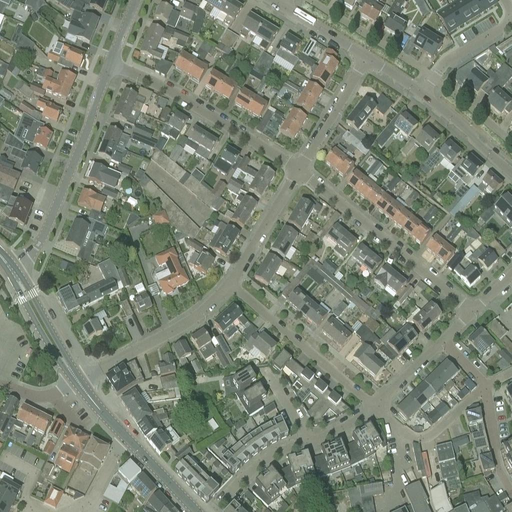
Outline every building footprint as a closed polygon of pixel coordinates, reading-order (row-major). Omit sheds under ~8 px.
[(0,0),(0,16),(2,17),(6,7),(8,8),(11,2),(5,0),(0,0)] [(55,0),(57,0),(55,3),(69,12),(73,4),(66,0),(55,0)] [(75,0),(75,2),(89,8),(93,10),(102,13),(107,2),(103,0),(75,0)] [(220,15),(228,0),(227,0),(210,0),(209,2),(202,13),(204,14),(209,17),(216,21),(219,15),(220,15)] [(236,5),(228,0),(220,15),(226,18),(222,25),(229,29),(241,10),(235,6),(236,5)] [(338,0),(337,3),(351,11),(356,2),(357,0),(338,0)] [(360,17),(361,17),(361,19),(364,21),(366,20),(374,25),(379,16),(384,9),(376,4),(377,3),(371,0),(364,0),(369,3),(368,5),(367,5),(365,8),(360,17)] [(411,0),(422,18),(429,14),(428,13),(420,0),(411,0)] [(477,0),(476,0),(465,6),(476,25),(488,19),(477,0)] [(493,0),(477,0),(488,19),(500,12),(493,0)] [(182,11),(197,17),(199,10),(195,9),(184,4),(182,11)] [(32,10),(31,11),(36,15),(40,11),(33,6),(32,10)] [(398,39),(405,27),(396,22),(402,12),(392,6),(386,17),(391,20),(384,31),(398,39)] [(465,6),(453,13),(464,32),(476,25),(465,6)] [(155,19),(166,24),(165,26),(174,30),(179,18),(180,15),(160,7),(155,19)] [(197,17),(196,21),(202,23),(204,14),(202,13),(199,10),(197,17)] [(197,17),(182,11),(180,15),(179,18),(190,22),(190,23),(194,24),(195,21),(196,21),(197,17)] [(94,34),(98,22),(73,12),(69,23),(70,23),(72,24),(79,27),(94,34)] [(453,13),(441,20),(452,39),(464,32),(453,13)] [(248,34),(255,38),(264,24),(257,20),(256,21),(250,17),(245,26),(238,37),(245,41),(248,34)] [(202,23),(196,21),(195,21),(194,24),(195,24),(192,35),(198,37),(202,23)] [(67,36),(64,42),(74,46),(77,40),(80,41),(89,45),(94,34),(79,27),(72,24),(69,31),(67,36)] [(265,53),(272,42),(277,34),(271,30),(272,29),(264,24),(255,38),(262,43),(258,49),(265,53)] [(170,37),(160,33),(151,29),(145,42),(158,47),(161,40),(168,43),(170,37)] [(432,41),(417,31),(415,35),(420,39),(413,50),(423,56),(432,41)] [(215,50),(221,53),(224,48),(232,36),(226,32),(218,44),(215,50)] [(172,40),(177,42),(175,47),(182,50),(184,44),(185,45),(189,39),(175,33),(172,40)] [(34,46),(21,36),(19,42),(16,47),(14,53),(28,59),(34,46)] [(224,48),(221,53),(224,55),(225,56),(228,58),(232,53),(230,52),(238,39),(232,36),(224,48)] [(282,46),(275,58),(281,61),(293,69),(297,61),(298,61),(293,58),(295,54),(300,46),(299,46),(301,43),(294,39),(293,42),(290,40),(291,37),(288,36),(287,38),(282,46)] [(12,39),(10,44),(16,47),(19,42),(12,39)] [(493,48),(487,52),(494,58),(498,53),(502,56),(503,55),(505,58),(511,53),(511,39),(495,51),(493,48)] [(442,47),(432,41),(423,56),(433,62),(438,54),(439,55),(442,49),(441,49),(442,47)] [(155,54),(158,47),(145,42),(139,55),(152,60),(158,62),(153,72),(165,78),(172,66),(160,61),(162,57),(155,54)] [(204,53),(208,46),(203,43),(200,49),(202,50),(202,51),(204,53)] [(46,59),(57,64),(59,60),(65,62),(65,63),(79,68),(84,57),(76,54),(77,53),(56,44),(52,54),(49,53),(46,59)] [(198,84),(204,76),(207,71),(200,66),(207,55),(210,57),(214,49),(208,46),(204,53),(202,51),(202,50),(200,49),(195,56),(198,58),(195,63),(186,77),(198,84)] [(305,49),(301,56),(307,59),(311,52),(305,49)] [(319,68),(318,70),(331,78),(338,67),(332,64),(336,57),(327,52),(322,59),(324,60),(319,68)] [(262,69),(268,58),(263,55),(252,71),(258,75),(262,69)] [(174,70),(186,77),(195,63),(183,56),(179,61),(174,70)] [(301,56),(298,61),(297,61),(305,66),(306,64),(306,63),(305,62),(306,61),(307,59),(301,56)] [(267,72),(274,61),(268,58),(262,69),(267,72)] [(311,70),(314,64),(307,59),(306,61),(305,62),(306,63),(306,64),(305,66),(311,70)] [(20,63),(11,60),(6,72),(11,76),(20,63)] [(230,77),(238,64),(233,61),(225,74),(230,77)] [(492,90),(494,87),(499,81),(494,76),(488,71),(485,75),(472,64),(457,73),(451,80),(462,89),(464,89),(465,88),(470,92),(470,91),(476,96),(486,85),(492,90)] [(503,65),(494,76),(499,81),(509,70),(503,65)] [(312,80),(316,83),(325,88),(331,78),(318,70),(312,80)] [(499,81),(494,87),(499,92),(511,77),(511,73),(509,70),(499,81)] [(45,72),(42,80),(46,81),(49,83),(52,75),(45,72)] [(69,93),(74,80),(59,74),(57,77),(53,75),(50,84),(69,93)] [(204,87),(216,95),(225,81),(212,74),(204,87)] [(264,89),(268,82),(263,79),(259,85),(262,87),(261,88),(264,89)] [(225,81),(216,95),(228,103),(234,94),(237,89),(225,81)] [(33,95),(29,90),(19,82),(13,89),(28,101),(33,95)] [(50,84),(46,82),(43,90),(42,92),(45,93),(52,96),(65,102),(66,99),(68,99),(70,95),(69,93),(50,84)] [(295,96),(298,91),(284,83),(281,88),(295,96)] [(31,85),(29,90),(33,95),(42,99),(45,93),(42,92),(43,90),(31,85)] [(261,88),(262,87),(259,85),(255,92),(257,94),(254,99),(246,113),(258,121),(267,107),(259,102),(262,97),(260,95),(264,89),(261,88)] [(322,94),(313,89),(308,86),(301,96),(315,105),(322,94)] [(285,91),(281,88),(275,98),(279,100),(285,91)] [(12,97),(2,90),(0,93),(0,96),(8,102),(12,97)] [(119,106),(139,115),(143,107),(146,106),(147,103),(149,104),(152,95),(139,90),(136,97),(124,93),(119,106)] [(246,113),(254,99),(242,92),(234,106),(246,113)] [(504,112),(508,116),(511,111),(511,100),(509,104),(504,99),(497,93),(486,105),(500,117),(504,112)] [(309,115),(315,105),(301,96),(295,107),(300,110),(309,115)] [(364,101),(361,105),(359,104),(353,111),(355,113),(366,122),(375,112),(382,118),(386,114),(392,106),(381,96),(372,107),(364,101)] [(167,102),(159,99),(156,106),(164,110),(167,102)] [(39,102),(36,109),(44,112),(42,116),(41,118),(47,120),(56,124),(61,113),(53,109),(53,108),(44,104),(39,102)] [(34,111),(22,104),(18,109),(30,117),(34,111)] [(133,127),(136,121),(137,122),(139,115),(119,106),(113,119),(122,123),(133,127)] [(165,122),(166,121),(170,112),(164,109),(160,118),(160,120),(165,122)] [(269,109),(267,112),(281,120),(282,117),(269,109)] [(355,113),(353,111),(348,118),(349,120),(345,124),(352,130),(348,135),(360,145),(365,138),(358,132),(366,122),(355,113)] [(261,136),(270,121),(275,124),(277,121),(279,122),(281,120),(267,112),(255,132),(261,136)] [(299,131),(306,121),(292,113),(286,123),(299,131)] [(23,115),(17,129),(28,133),(24,143),(34,147),(45,151),(51,136),(42,132),(41,132),(44,126),(36,124),(25,116),(23,115)] [(163,128),(161,134),(167,138),(172,131),(179,135),(182,131),(187,122),(176,115),(172,121),(167,119),(163,128)] [(385,131),(374,144),(377,146),(376,147),(381,150),(393,136),(395,138),(399,134),(406,140),(410,135),(417,128),(405,117),(402,120),(397,116),(391,124),(385,131)] [(293,142),(299,131),(286,123),(280,134),(293,142)] [(151,139),(153,134),(145,131),(136,127),(133,134),(142,138),(146,139),(145,139),(157,144),(157,141),(151,139)] [(128,139),(118,134),(108,130),(103,144),(116,149),(119,141),(126,144),(128,139)] [(184,147),(189,150),(195,154),(205,137),(194,130),(184,147)] [(430,158),(436,151),(433,148),(439,142),(427,131),(420,138),(415,144),(427,155),(430,158)] [(350,146),(350,147),(352,149),(353,148),(355,150),(360,145),(348,135),(346,133),(341,139),(350,146)] [(142,138),(133,134),(130,141),(143,146),(145,139),(146,139),(142,138)] [(9,135),(4,147),(12,150),(9,157),(15,160),(24,164),(21,171),(35,176),(41,162),(31,158),(21,154),(23,147),(9,135)] [(205,162),(211,152),(217,144),(205,137),(195,154),(194,155),(205,162)] [(159,153),(160,154),(165,143),(159,139),(157,144),(155,150),(159,153)] [(409,142),(399,154),(405,159),(415,147),(409,142)] [(125,153),(116,149),(103,144),(97,157),(107,161),(117,165),(118,165),(119,165),(125,153)] [(430,158),(429,158),(426,162),(422,167),(430,173),(434,168),(435,170),(443,161),(449,167),(453,163),(460,155),(449,145),(440,155),(436,151),(430,158)] [(347,155),(345,153),(338,147),(324,164),(334,172),(344,160),(347,155)] [(344,160),(334,172),(343,179),(350,172),(353,168),(348,164),(352,159),(350,157),(355,150),(353,148),(352,149),(350,147),(345,153),(347,155),(344,160)] [(174,165),(182,152),(176,148),(175,148),(171,155),(168,160),(172,163),(174,165)] [(155,150),(150,161),(155,165),(162,156),(161,155),(159,153),(155,150)] [(226,178),(239,157),(227,150),(221,161),(218,159),(212,169),(226,178)] [(166,151),(162,156),(164,157),(167,159),(168,160),(171,155),(166,151)] [(162,156),(155,165),(159,169),(167,159),(164,157),(162,156)] [(0,159),(0,168),(10,173),(13,166),(4,163),(5,161),(0,159)] [(167,159),(159,169),(164,173),(172,163),(168,160),(167,159)] [(245,169),(249,162),(243,159),(236,171),(237,171),(241,173),(246,176),(246,177),(267,189),(274,178),(262,170),(258,176),(245,169)] [(466,187),(475,177),(482,169),(470,159),(465,164),(462,161),(450,174),(466,187)] [(172,163),(164,173),(169,176),(176,167),(174,165),(172,163)] [(376,163),(371,170),(373,172),(374,171),(377,173),(381,167),(376,163)] [(128,177),(131,171),(119,166),(117,172),(128,177)] [(105,188),(101,196),(113,201),(114,200),(114,201),(117,194),(114,193),(120,178),(114,176),(93,167),(88,181),(105,188)] [(176,167),(169,176),(173,180),(181,171),(176,167)] [(0,186),(13,192),(20,177),(10,173),(0,168),(0,186)] [(371,170),(367,175),(371,179),(377,173),(374,171),(373,172),(371,170)] [(181,171),(173,180),(178,184),(185,175),(181,171)] [(236,182),(241,173),(237,171),(231,180),(231,179),(228,185),(239,192),(242,187),(236,182)] [(352,178),(346,186),(355,194),(365,182),(355,174),(352,178)] [(185,175),(178,184),(182,188),(190,178),(185,175)] [(143,191),(150,183),(143,176),(138,186),(143,191)] [(414,176),(408,184),(411,186),(414,189),(418,183),(419,180),(414,176)] [(490,176),(476,191),(488,202),(502,186),(490,176)] [(260,200),(267,189),(246,177),(243,182),(251,186),(248,192),(260,200)] [(190,178),(182,188),(187,191),(195,182),(190,178)] [(395,178),(389,185),(392,187),(393,186),(395,188),(397,185),(400,182),(395,178)] [(195,182),(187,191),(192,195),(199,186),(195,182)] [(365,182),(355,194),(364,201),(374,189),(365,182)] [(154,187),(150,183),(143,191),(146,195),(154,187)] [(236,197),(239,192),(228,185),(225,190),(236,197)] [(389,185),(385,190),(387,192),(390,194),(395,188),(393,186),(392,187),(389,185)] [(27,219),(31,208),(16,203),(10,200),(13,192),(0,186),(0,202),(7,205),(6,209),(2,215),(6,219),(9,222),(8,222),(17,225),(23,228),(27,219)] [(199,186),(192,195),(196,199),(204,189),(199,186)] [(158,191),(154,187),(146,195),(151,199),(158,191)] [(451,200),(442,211),(448,216),(453,211),(457,206),(468,193),(462,187),(451,200)] [(204,189),(196,199),(201,202),(208,193),(204,189)] [(374,189),(364,201),(374,209),(383,197),(387,192),(385,190),(383,189),(379,193),(374,189)] [(162,195),(158,191),(151,199),(155,203),(162,195)] [(83,193),(77,207),(86,211),(90,212),(87,221),(91,222),(101,226),(104,217),(100,215),(102,210),(105,202),(94,198),(83,193)] [(208,193),(201,202),(205,206),(213,197),(208,193)] [(411,201),(414,203),(419,197),(414,193),(408,200),(411,202),(411,201)] [(166,199),(162,195),(155,203),(159,207),(166,199)] [(218,200),(213,197),(205,206),(211,211),(212,211),(218,200)] [(238,211),(249,218),(256,207),(247,202),(239,197),(236,202),(241,205),(238,211)] [(383,197),(374,209),(383,216),(393,205),(383,197)] [(170,203),(166,199),(159,207),(163,211),(170,203)] [(509,231),(511,229),(511,230),(509,234),(510,236),(511,237),(511,204),(506,199),(499,205),(494,211),(495,211),(492,214),(509,231)] [(216,213),(224,203),(219,200),(218,200),(212,211),(216,213)] [(301,202),(294,213),(307,221),(308,219),(313,212),(318,215),(321,210),(309,200),(306,205),(301,202)] [(411,202),(408,200),(404,206),(408,210),(414,203),(411,201),(411,202)] [(174,207),(170,203),(163,211),(165,213),(166,216),(174,207)] [(393,205),(383,216),(392,224),(402,212),(393,205)] [(453,211),(448,216),(451,218),(455,222),(464,211),(463,211),(457,206),(453,211)] [(178,211),(174,207),(166,216),(168,222),(178,211)] [(430,216),(433,218),(437,212),(432,209),(427,215),(429,217),(430,216)] [(182,215),(178,211),(168,222),(170,228),(182,215)] [(242,229),(249,218),(238,211),(234,218),(227,213),(224,218),(242,229)] [(402,212),(392,224),(402,232),(411,220),(402,212)] [(300,232),(307,221),(294,213),(287,225),(300,232)] [(168,225),(163,214),(152,218),(157,230),(168,225)] [(334,225),(340,217),(335,214),(322,230),(327,234),(333,226),(334,225)] [(186,219),(182,215),(170,228),(170,229),(174,232),(186,219)] [(429,217),(427,215),(422,221),(427,225),(433,218),(430,216),(429,217)] [(190,223),(186,219),(174,232),(179,235),(190,223)] [(411,220),(402,232),(411,239),(421,228),(411,220)] [(102,226),(101,227),(91,223),(89,230),(74,224),(69,235),(84,241),(91,244),(96,233),(101,235),(104,227),(102,226)] [(194,227),(190,223),(179,235),(184,238),(194,227)] [(218,231),(215,236),(232,247),(238,236),(230,231),(220,225),(217,230),(218,231)] [(198,231),(194,227),(184,238),(192,242),(199,231),(198,231)] [(336,248),(346,236),(336,228),(326,239),(336,248)] [(421,228),(411,239),(420,247),(427,239),(430,235),(421,228)] [(456,228),(445,240),(450,245),(461,232),(456,228)] [(297,237),(293,235),(284,230),(278,241),(290,249),(297,237)] [(321,241),(327,234),(322,230),(315,238),(309,234),(306,239),(318,246),(320,241),(321,241)] [(84,241),(69,235),(65,246),(79,252),(76,260),(91,266),(93,261),(89,259),(95,245),(91,244),(84,241)] [(208,248),(216,253),(225,258),(232,247),(215,236),(211,243),(208,248)] [(346,256),(356,244),(346,236),(336,248),(346,256)] [(315,253),(318,246),(306,239),(302,245),(315,253)] [(435,259),(444,247),(435,239),(431,243),(425,251),(435,259)] [(491,240),(486,246),(500,260),(505,254),(500,249),(494,243),(491,240)] [(202,249),(189,241),(186,246),(199,254),(202,249)] [(290,249),(278,241),(271,252),(284,260),(290,249)] [(444,266),(450,259),(454,254),(444,247),(435,259),(444,266)] [(497,263),(490,256),(482,247),(477,252),(472,257),(472,256),(467,261),(471,265),(478,273),(483,268),(487,272),(493,266),(492,266),(496,263),(497,263)] [(350,270),(356,264),(361,268),(371,257),(360,248),(354,256),(346,266),(350,270)] [(155,278),(163,295),(164,295),(165,297),(173,293),(172,291),(188,284),(182,273),(181,273),(175,260),(176,259),(172,251),(155,259),(158,267),(164,265),(167,272),(155,278)] [(187,265),(193,269),(197,271),(205,276),(213,263),(201,256),(199,258),(193,254),(187,265)] [(281,265),(276,263),(268,257),(261,269),(274,276),(281,265)] [(361,268),(371,276),(374,272),(381,265),(371,257),(361,268)] [(455,257),(453,260),(446,268),(452,273),(453,272),(469,289),(479,279),(472,272),(470,270),(465,275),(461,270),(457,267),(461,262),(455,257)] [(117,258),(111,260),(115,269),(120,267),(117,258)] [(316,264),(318,262),(313,258),(307,266),(312,270),(316,264)] [(114,286),(120,283),(118,279),(116,272),(115,269),(111,260),(97,267),(104,283),(83,293),(86,299),(87,301),(114,286)] [(321,268),(316,264),(312,270),(311,270),(315,273),(316,274),(321,268)] [(311,270),(312,270),(307,266),(294,281),(299,285),(307,275),(311,270)] [(333,267),(327,274),(328,274),(331,277),(337,270),(333,267)] [(321,268),(316,274),(321,278),(326,273),(321,268)] [(116,272),(118,279),(120,283),(122,289),(129,287),(125,277),(123,269),(116,272)] [(267,288),(272,279),(274,276),(261,269),(254,280),(267,288)] [(379,276),(373,283),(384,292),(386,288),(396,277),(385,269),(379,276)] [(326,273),(321,278),(326,283),(331,277),(328,274),(327,274),(326,273)] [(334,289),(339,284),(331,277),(326,283),(334,289)] [(396,277),(386,288),(396,297),(399,293),(406,285),(396,277)] [(286,300),(299,285),(294,281),(281,296),(286,300)] [(420,283),(417,287),(423,292),(426,288),(420,283)] [(339,294),(344,288),(339,284),(334,289),(339,294)] [(66,318),(117,292),(114,286),(87,301),(86,299),(77,304),(77,302),(76,301),(61,308),(66,318)] [(133,304),(134,307),(138,316),(151,310),(139,286),(134,288),(140,300),(133,304)] [(56,297),(61,308),(76,301),(77,302),(77,304),(86,299),(83,293),(81,294),(77,287),(70,290),(56,297)] [(344,298),(349,292),(344,288),(339,294),(344,298)] [(408,288),(402,295),(407,299),(413,291),(408,288)] [(287,304),(297,313),(307,301),(297,292),(293,296),(287,304)] [(349,303),(354,297),(349,292),(344,298),(349,303)] [(395,303),(392,306),(396,310),(400,306),(400,307),(407,299),(402,295),(395,303)] [(354,307),(359,301),(354,297),(349,303),(354,307)] [(307,301),(297,313),(306,321),(316,309),(307,301)] [(359,311),(364,305),(359,301),(354,307),(359,311)] [(126,319),(132,316),(126,302),(119,305),(126,319)] [(337,319),(346,308),(341,304),(332,316),(337,319)] [(364,305),(359,311),(364,316),(369,310),(364,305)] [(430,306),(423,312),(421,315),(431,325),(441,316),(430,306)] [(233,308),(223,317),(232,326),(237,322),(243,328),(247,324),(241,318),(233,308)] [(316,329),(323,322),(327,317),(316,309),(306,321),(316,329)] [(369,320),(370,320),(374,314),(369,310),(364,316),(369,320)] [(374,314),(370,320),(374,323),(380,315),(376,312),(374,314)] [(422,335),(431,325),(421,315),(411,324),(415,327),(422,335)] [(213,326),(220,333),(227,341),(237,332),(232,326),(223,317),(213,326)] [(107,332),(101,320),(83,330),(89,341),(107,332)] [(331,322),(328,326),(321,333),(331,342),(344,326),(336,320),(334,320),(332,323),(331,322)] [(370,320),(369,320),(363,328),(367,331),(374,323),(370,320)] [(511,347),(504,338),(507,335),(494,322),(484,331),(497,344),(504,351),(511,359),(511,347)] [(341,350),(348,342),(351,339),(350,338),(353,334),(355,335),(361,327),(357,323),(351,331),(344,326),(331,342),(341,350)] [(245,331),(242,334),(245,336),(242,339),(247,343),(250,340),(256,332),(252,328),(250,326),(250,327),(245,331)] [(360,340),(367,331),(363,328),(362,327),(355,336),(360,340)] [(417,339),(410,332),(406,328),(397,337),(408,348),(417,339)] [(365,347),(370,340),(378,347),(381,344),(379,342),(379,343),(373,337),(373,336),(367,331),(360,340),(359,342),(365,347)] [(391,331),(379,342),(381,344),(383,347),(396,360),(398,358),(408,348),(397,337),(391,331)] [(481,358),(488,351),(494,346),(487,339),(480,332),(472,339),(471,338),(467,342),(468,343),(467,344),(470,347),(474,351),(475,352),(481,358)] [(227,372),(232,371),(229,366),(219,349),(214,352),(213,349),(209,345),(210,344),(208,341),(202,333),(191,341),(196,349),(204,362),(215,355),(223,370),(225,369),(227,372)] [(246,347),(243,350),(248,354),(250,351),(251,352),(253,350),(259,355),(265,360),(269,356),(276,348),(267,341),(263,338),(263,337),(261,340),(256,336),(249,343),(246,347)] [(215,340),(221,350),(225,357),(227,356),(230,354),(226,347),(221,337),(215,340)] [(188,367),(184,360),(190,356),(184,345),(173,351),(183,370),(188,367)] [(378,352),(384,357),(391,363),(391,364),(396,360),(383,347),(378,352)] [(470,347),(467,350),(472,355),(475,352),(474,351),(470,347)] [(353,361),(362,369),(371,359),(373,357),(363,348),(353,361)] [(498,356),(501,359),(508,367),(511,362),(511,359),(504,351),(498,356)] [(305,373),(295,365),(291,361),(282,354),(271,367),(279,374),(281,373),(285,368),(299,380),(305,374),(305,373)] [(175,374),(173,366),(170,356),(163,358),(165,367),(158,368),(160,377),(175,374)] [(233,371),(237,371),(234,363),(232,364),(227,356),(225,357),(233,371)] [(371,359),(362,369),(375,380),(383,370),(371,359)] [(203,375),(201,372),(196,362),(191,365),(196,376),(203,375)] [(122,368),(105,380),(111,388),(114,394),(115,395),(116,397),(134,386),(143,382),(139,372),(134,363),(126,367),(123,369),(122,368)] [(446,363),(438,371),(449,383),(460,373),(460,372),(454,366),(451,368),(446,363)] [(448,391),(444,388),(449,383),(438,371),(431,378),(446,393),(448,391)] [(294,398),(297,401),(301,407),(311,395),(319,386),(318,385),(313,380),(313,379),(305,372),(305,373),(305,374),(299,380),(296,383),(302,388),(295,396),(294,398)] [(238,402),(241,400),(251,394),(247,388),(255,383),(249,373),(242,377),(228,379),(230,390),(233,390),(235,389),(235,390),(237,393),(234,395),(238,402)] [(205,375),(193,377),(195,386),(206,384),(205,375)] [(160,386),(175,382),(174,376),(159,380),(160,386)] [(431,378),(423,385),(435,397),(439,401),(442,398),(446,394),(446,393),(431,378)] [(470,393),(475,389),(469,381),(464,386),(470,393)] [(172,390),(173,393),(175,400),(180,399),(177,389),(175,382),(160,386),(162,393),(170,390),(172,390)] [(332,396),(330,395),(326,392),(327,391),(319,384),(318,385),(319,386),(311,395),(318,401),(305,416),(309,419),(310,422),(332,397),(332,396)] [(416,392),(427,404),(435,397),(423,385),(416,392)] [(251,394),(241,400),(247,409),(245,413),(248,418),(251,416),(256,413),(261,410),(257,404),(265,400),(259,389),(251,394)] [(460,394),(465,398),(468,394),(464,390),(460,394)] [(138,398),(140,396),(136,391),(120,402),(128,414),(142,405),(138,398)] [(416,392),(408,399),(420,411),(427,404),(416,392)] [(460,394),(456,397),(460,401),(461,402),(465,398),(460,394)] [(332,396),(332,397),(310,422),(314,428),(321,425),(325,424),(321,420),(329,411),(337,418),(341,416),(345,414),(349,411),(340,403),(332,396)] [(407,423),(415,416),(420,411),(408,399),(396,411),(398,414),(394,418),(404,426),(407,423)] [(0,434),(2,436),(0,439),(0,441),(5,444),(6,441),(8,438),(13,428),(16,423),(10,420),(18,405),(8,400),(0,415),(0,414),(0,434)] [(449,412),(442,404),(435,412),(441,419),(449,412)] [(162,411),(149,414),(142,405),(128,414),(136,426),(163,416),(162,411)] [(265,418),(275,411),(273,405),(262,412),(265,418)] [(195,412),(194,407),(185,408),(185,410),(184,410),(187,422),(193,420),(191,414),(195,412)] [(16,423),(13,428),(20,431),(23,426),(27,428),(30,421),(36,424),(40,416),(23,408),(16,423)] [(469,410),(463,417),(464,418),(467,428),(475,426),(477,434),(469,436),(470,437),(473,447),(486,443),(479,413),(478,408),(469,410)] [(427,419),(434,426),(441,419),(435,412),(427,419)] [(145,440),(146,441),(147,440),(152,437),(157,433),(157,432),(162,429),(158,423),(167,421),(166,415),(163,416),(136,426),(145,439),(145,440)] [(30,421),(27,428),(44,436),(47,431),(51,422),(40,416),(36,424),(30,421)] [(424,416),(421,419),(430,428),(433,426),(434,426),(427,419),(424,416)] [(230,421),(225,424),(229,430),(233,427),(230,421)] [(277,442),(287,438),(280,422),(270,427),(277,442)] [(49,458),(60,437),(64,428),(54,423),(47,437),(52,439),(49,445),(47,444),(42,455),(49,458)] [(268,448),(277,442),(270,427),(259,432),(268,448)] [(154,440),(152,437),(147,440),(146,441),(160,457),(171,448),(165,441),(174,433),(170,428),(154,440)] [(372,453),(373,453),(381,448),(382,451),(386,449),(384,439),(381,433),(375,437),(369,428),(360,433),(372,453)] [(61,470),(78,435),(69,430),(61,445),(65,447),(64,449),(62,449),(56,462),(58,462),(56,466),(58,467),(57,468),(61,470)] [(258,454),(268,448),(259,432),(248,439),(258,454)] [(14,433),(11,439),(17,442),(20,436),(14,433)] [(374,456),(373,453),(372,453),(360,433),(351,439),(357,448),(350,451),(357,465),(365,461),(365,462),(374,456)] [(81,455),(88,440),(78,435),(61,470),(59,474),(62,476),(64,471),(69,474),(77,456),(75,456),(77,453),(81,455)] [(35,440),(30,437),(25,446),(30,449),(35,440)] [(248,439),(238,447),(249,460),(258,454),(248,439)] [(97,472),(105,458),(109,451),(91,441),(79,463),(82,464),(79,470),(90,476),(93,470),(97,472)] [(452,445),(450,446),(451,451),(453,450),(455,455),(459,453),(457,449),(458,448),(456,441),(451,442),(452,445)] [(486,443),(473,447),(475,452),(477,460),(479,465),(482,475),(483,475),(484,479),(484,480),(490,476),(489,474),(492,473),(493,473),(486,443)] [(350,469),(357,465),(350,451),(344,454),(340,444),(330,448),(340,473),(350,469)] [(511,444),(503,450),(509,460),(505,462),(511,473),(511,444)] [(425,479),(421,460),(419,447),(411,445),(417,474),(420,473),(421,480),(425,479)] [(436,457),(441,482),(444,494),(461,490),(458,478),(451,451),(450,446),(444,447),(434,449),(436,457)] [(238,447),(229,455),(241,468),(249,460),(238,447)] [(330,477),(340,473),(330,448),(321,452),(325,462),(317,464),(323,479),(330,476),(330,477)] [(180,465),(186,461),(193,457),(186,449),(174,458),(180,465)] [(233,476),(241,468),(229,455),(221,464),(233,476)] [(315,481),(323,479),(317,464),(310,466),(307,456),(297,459),(305,485),(315,481)] [(295,488),(305,485),(297,459),(287,463),(290,473),(284,476),(291,490),(295,488)] [(174,473),(182,481),(194,468),(186,461),(174,473)] [(46,464),(36,484),(41,487),(44,481),(46,482),(53,468),(46,464)] [(108,487),(102,499),(118,507),(129,486),(140,475),(129,464),(115,476),(120,482),(116,491),(108,487)] [(190,489),(202,476),(194,468),(182,481),(190,489)] [(287,493),(291,490),(284,476),(277,480),(271,472),(263,478),(278,496),(285,490),(287,493)] [(13,481),(2,475),(0,478),(0,481),(2,482),(0,485),(0,494),(15,503),(21,491),(10,485),(13,481)] [(198,497),(210,484),(202,476),(190,489),(198,497)] [(149,499),(156,492),(149,485),(142,477),(130,488),(140,498),(136,502),(142,508),(145,504),(149,499)] [(280,499),(278,496),(263,478),(255,485),(261,493),(256,498),(267,509),(271,505),(272,506),(280,499)] [(206,505),(218,492),(210,484),(198,497),(206,505)] [(411,488),(403,492),(410,507),(412,511),(428,511),(425,504),(427,502),(418,485),(411,488)] [(412,511),(410,507),(400,511),(373,511),(371,498),(383,496),(381,486),(374,487),(369,488),(359,490),(362,510),(362,511),(412,511)] [(347,492),(350,511),(362,510),(359,490),(347,492)] [(254,499),(247,492),(243,496),(250,503),(254,499)] [(0,494),(0,507),(8,511),(9,511),(15,503),(0,494)] [(163,511),(169,506),(158,494),(146,505),(152,511),(163,511)] [(465,507),(466,510),(483,504),(488,511),(503,511),(499,505),(496,500),(494,497),(488,501),(486,498),(479,500),(477,494),(471,495),(462,498),(464,508),(465,507)] [(497,499),(496,500),(499,505),(507,500),(504,495),(497,499)] [(57,504),(47,499),(44,505),(54,510),(57,504)] [(432,511),(451,511),(446,501),(431,509),(432,511)]
